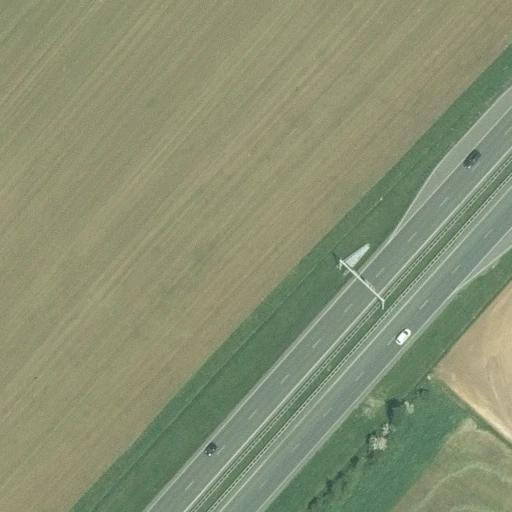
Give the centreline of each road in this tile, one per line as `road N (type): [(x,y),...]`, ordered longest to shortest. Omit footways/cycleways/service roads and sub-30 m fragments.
road 1 (trunk): [(511,129),(167,511)]
road 2 (trunk): [(239,511),(511,209)]
